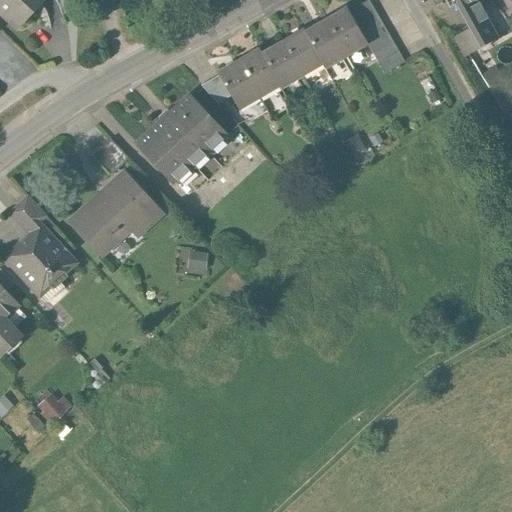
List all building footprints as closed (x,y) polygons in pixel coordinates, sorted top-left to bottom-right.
[(0,0),(0,11),(17,28),(39,4),(41,6),(46,0),(0,0)] [(368,0),(367,0),(349,11),(368,43),(385,73),(404,62),(368,0)] [(482,0),(442,0),(449,11),(455,7),(468,30),(456,37),(468,58),(498,41),(477,3),(482,0)] [(347,8),(327,20),(348,54),(368,43),(349,11),(347,8)] [(327,20),(306,33),(325,64),(327,67),(348,54),(327,20)] [(305,29),(284,41),(304,77),(325,64),(306,33),(305,29)] [(284,41),(262,53),(281,85),(283,88),(304,77),(284,41)] [(262,53),(260,49),(240,61),(260,97),(281,85),(262,53)] [(260,97),(240,61),(218,73),(239,109),(260,97)] [(227,136),(190,96),(137,144),(175,185),(227,136)] [(95,156),(110,174),(128,159),(130,157),(115,140),(113,141),(95,156)] [(238,144),(238,170),(263,170),(262,143),(238,144)] [(162,213),(126,175),(75,222),(101,250),(126,227),(136,237),(162,213)] [(4,215),(29,239),(39,229),(50,217),(26,193),(4,215)] [(29,239),(7,260),(36,290),(52,276),(56,280),(73,264),(39,229),(29,239)] [(0,270),(0,285),(4,290),(12,284),(0,270)] [(0,352),(18,336),(3,320),(18,306),(4,290),(0,285),(0,352)] [(37,405),(56,421),(69,405),(50,389),(37,405)]
